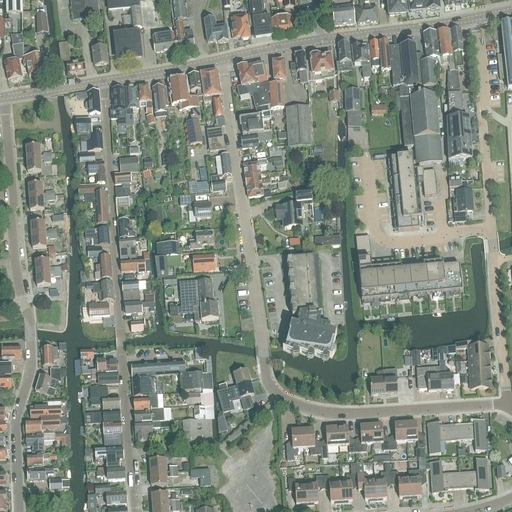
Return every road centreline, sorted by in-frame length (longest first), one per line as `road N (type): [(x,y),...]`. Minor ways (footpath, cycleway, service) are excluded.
road 1 (residential): [(507,403),(332,413),(271,388),(222,59)]
road 2 (residential): [(132,511),(103,80)]
road 3 (residential): [(3,96),(10,220),(31,357),(16,422),(18,511)]
road 4 (residential): [(491,228),(474,18)]
road 5 (residential): [(491,228),(383,239),(374,229),(366,159)]
road 6 (residential): [(507,403),(491,228)]
road 7 (unclassified): [(319,40),(474,18)]
road 8 (unclassified): [(103,80),(222,59)]
